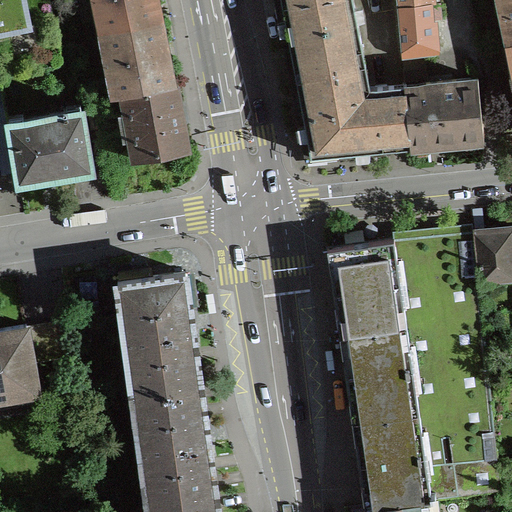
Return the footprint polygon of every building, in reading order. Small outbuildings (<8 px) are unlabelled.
[(0,0),(0,75),(64,62),(51,0),(0,0)] [(94,0),(96,10),(104,9),(108,26),(162,16),(158,0),(94,0)] [(281,0),(284,13),(351,0),(281,0)] [(353,0),(351,0),(284,13),(311,154),(353,150),(411,144),(406,92),(405,81),(370,85),(353,0)] [(397,0),(403,56),(410,55),(436,53),(431,0),(397,0)] [(511,0),(501,0),(510,40),(511,39),(511,0)] [(165,33),(166,33),(162,16),(108,26),(111,43),(104,45),(110,75),(117,74),(121,91),(122,91),(175,81),(172,64),(171,64),(167,41),(165,33)] [(426,81),(427,90),(406,92),(411,144),(445,141),(483,137),(478,85),(457,87),(456,78),(426,81)] [(92,165),(82,107),(8,120),(18,177),(38,174),(92,165)] [(479,282),(511,278),(511,224),(474,228),(479,282)] [(479,282),(474,228),(422,234),(393,236),(406,322),(418,408),(431,495),(499,487),(479,282)] [(406,322),(393,236),(328,246),(333,282),(336,298),(340,332),(406,322)] [(185,270),(118,279),(133,390),(200,381),(192,322),(185,270)] [(0,392),(37,386),(33,360),(73,353),(69,318),(26,325),(26,323),(0,327),(0,392)] [(418,408),(406,322),(340,332),(346,373),(353,418),(418,408)] [(208,432),(200,381),(133,390),(148,500),(216,491),(208,432)] [(365,504),(428,496),(431,495),(418,408),(353,418),(356,441),(365,504)] [(218,511),(216,491),(148,500),(149,511),(218,511)] [(430,511),(428,496),(365,504),(364,504),(364,511),(430,511)]
